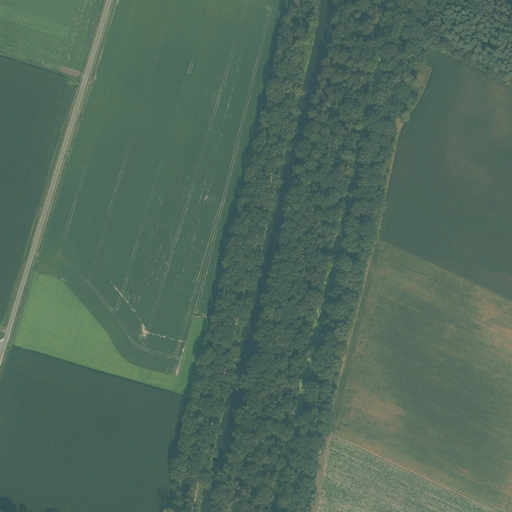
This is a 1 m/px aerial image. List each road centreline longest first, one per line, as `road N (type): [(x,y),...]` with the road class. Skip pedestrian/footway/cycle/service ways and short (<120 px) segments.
road 1 (track): [(326,425),(389,165),(395,91),(429,0)]
road 2 (unclassified): [(2,347),(108,0)]
